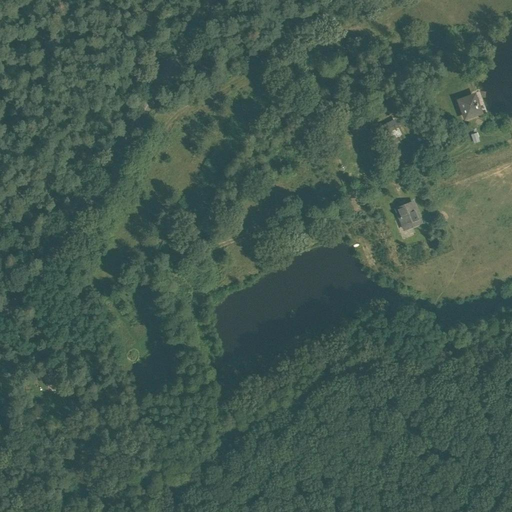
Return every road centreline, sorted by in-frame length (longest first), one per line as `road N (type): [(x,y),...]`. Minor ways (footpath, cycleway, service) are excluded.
road 1 (track): [(60,300),(268,231),(448,158),(478,161),(511,149)]
road 2 (unclassified): [(0,313),(46,273),(211,0)]
